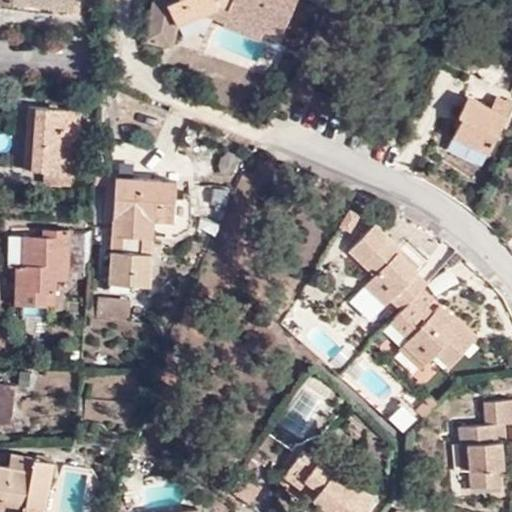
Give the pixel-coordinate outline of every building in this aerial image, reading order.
[(0,0),(11,1),(11,0),(51,0),(55,0),(55,6),(73,8),(73,0),(0,0)] [(174,44),(178,23),(176,23),(166,3),(172,0),(154,0),(147,39),(174,44)] [(176,23),(178,23),(200,11),(213,5),(262,27),(266,19),(282,26),(293,0),(172,0),(166,3),(176,23)] [(213,5),(200,11),(222,20),(221,22),(258,38),(262,27),(213,5)] [(279,34),(282,26),(266,19),(262,27),(279,34)] [(491,107),(469,96),(460,116),(463,118),(455,136),(489,151),(511,103),(511,102),(496,95),(491,107)] [(300,104),(293,122),(321,133),(327,116),(300,104)] [(79,111),(29,108),(25,169),(75,173),(79,111)] [(175,182),(116,178),(109,283),(150,285),(154,222),(173,222),(175,182)] [(422,286),(426,283),(415,273),(417,271),(397,252),(401,249),(374,223),(349,251),(375,275),(365,286),(385,305),(390,300),(401,309),(422,286)] [(42,237),(24,236),(23,265),(17,264),(15,305),(54,307),(55,278),(66,279),(69,231),(42,229),(42,237)] [(434,298),(422,286),(401,309),(392,320),(410,337),(405,342),(427,362),(437,351),(451,363),(476,336),(440,303),(433,310),(431,313),(425,308),(428,305),(434,298)] [(427,362),(405,342),(401,348),(422,367),(427,362)] [(0,422),(12,425),(17,386),(0,383),(0,422)] [(503,465),(502,449),(496,450),(495,440),(501,439),(501,438),(506,439),(504,420),(511,419),(511,396),(485,399),(486,422),(460,425),(462,443),(467,443),(470,467),(472,486),(501,483),(500,466),(503,465)] [(423,417),(437,403),(430,397),(417,411),(423,417)] [(467,443),(462,443),(457,444),(459,467),(463,466),(470,467),(467,443)] [(303,449),(289,468),(319,489),(312,498),(331,511),(364,511),(372,500),(359,489),(357,492),(331,473),(332,471),(303,449)] [(11,454),(9,466),(32,470),(34,457),(11,454)] [(32,470),(9,466),(0,464),(0,507),(20,511),(44,511),(54,461),(34,457),(32,470)] [(466,486),(472,486),(470,467),(463,466),(466,486)] [(319,489),(289,468),(283,476),(312,498),(319,489)] [(261,485),(242,471),(230,488),(250,502),(261,485)]
